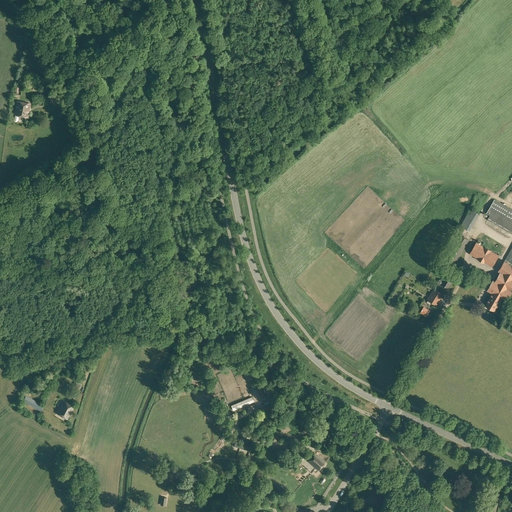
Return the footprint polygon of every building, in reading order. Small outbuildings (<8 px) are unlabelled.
[(60,113),(69,110),(64,99),(56,102),(60,113)] [(19,116),(21,116),(24,102),(17,101),(15,115),(14,119),(14,120),(15,121),(16,121),(17,121),(18,121),(18,120),(19,116)] [(24,102),(21,116),(28,117),(30,103),(24,102)] [(494,199),(486,213),(489,215),(487,219),(496,225),(505,230),(511,234),(511,209),(496,200),(494,199)] [(480,214),(470,208),(460,225),(469,231),(480,214)] [(454,265),(469,240),(460,235),(445,260),(454,265)] [(469,254),(492,267),(499,255),(476,242),(469,254)] [(493,280),(487,290),(491,292),(492,293),(496,295),(501,298),(506,301),(511,291),(510,290),(511,287),(511,265),(504,261),(498,271),(500,272),(500,273),(496,279),(495,281),(493,280)] [(439,280),(437,283),(438,285),(440,286),(442,285),(442,284),(448,287),(454,277),(449,274),(452,271),(446,267),(443,271),(448,273),(444,280),(441,279),(439,280)] [(435,289),(428,300),(435,304),(442,293),(435,289)] [(492,293),(485,305),(495,310),(501,298),(496,295),(492,293)] [(423,306),(420,311),(427,315),(430,310),(427,308),(429,304),(423,300),(420,304),(423,306)] [(75,381),(72,388),(74,389),(73,391),(78,393),(78,391),(79,391),(81,386),(81,383),(75,381)] [(252,397),(232,406),(234,410),(254,401),(252,397)] [(66,418),(67,419),(74,406),(63,400),(56,413),(58,414),(66,418)] [(37,402),(34,408),(41,412),(44,406),(37,402)] [(247,446),(247,445),(236,441),(234,446),(248,451),(250,447),(247,446)] [(318,470),(325,462),(315,453),(308,461),(318,470)] [(372,492),(368,498),(376,503),(384,489),(375,484),(371,491),(372,492)]
